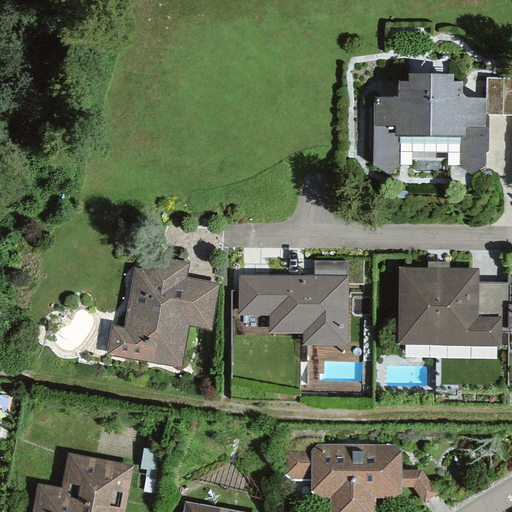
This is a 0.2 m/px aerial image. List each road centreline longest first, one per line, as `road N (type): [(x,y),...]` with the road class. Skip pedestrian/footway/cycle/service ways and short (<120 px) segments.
road 1 (track): [(511,414),(223,404),(0,368)]
road 2 (residential): [(511,234),(227,233)]
